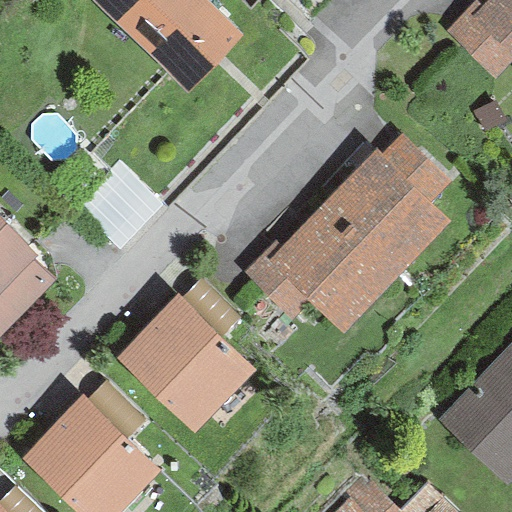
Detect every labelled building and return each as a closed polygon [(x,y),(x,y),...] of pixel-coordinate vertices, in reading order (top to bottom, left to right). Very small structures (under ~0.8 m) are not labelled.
[(90,0),(185,93),(242,36),(204,0),(90,0)] [(511,56),(471,16),(481,6),(475,0),(473,0),(445,30),(495,78),(508,64),(511,60),(511,56)] [(511,0),(486,0),(481,6),(471,16),(511,56),(511,60),(508,64),(511,68),(511,0)] [(402,134),(380,157),(429,203),(451,179),(402,134)] [(375,152),(322,206),(397,278),(450,225),(429,203),(380,157),(375,152)] [(161,206),(116,160),(72,204),(117,249),(161,206)] [(342,334),(397,278),(322,206),(281,247),(267,261),(308,300),(342,334)] [(0,336),(53,282),(32,261),(38,255),(0,218),(0,336)] [(289,319),(308,300),(267,261),(281,247),(273,240),(241,273),(289,319)] [(200,275),(177,297),(218,340),(241,318),(200,275)] [(177,297),(115,359),(192,434),(252,372),(218,340),(177,297)] [(511,342),(438,422),(506,484),(511,477),(511,342)] [(105,381),(85,400),(126,440),(145,420),(105,381)] [(126,440),(80,396),(19,459),(73,511),(119,511),(158,472),(126,440)] [(349,499),(335,511),(399,511),(398,511),(361,473),(341,491),(349,499)] [(454,511),(424,483),(398,511),(399,511),(454,511)] [(38,511),(13,487),(0,499),(0,508),(4,511),(38,511)]
